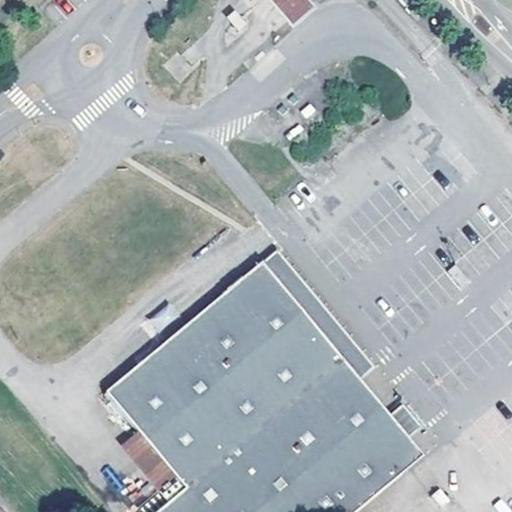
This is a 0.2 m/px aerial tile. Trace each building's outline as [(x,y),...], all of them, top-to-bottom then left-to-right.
[(267,0),(294,29),(316,9),(307,0),(267,0)] [(371,366),(272,251),(256,265),(355,380),(371,366)] [(359,511),(421,459),(355,380),(256,265),(164,344),(102,398),(135,436),(183,492),(166,508),(160,511),(359,511)] [(395,413),(406,433),(416,428),(406,407),(395,413)] [(183,492),(135,436),(118,450),(166,508),(183,492)]
